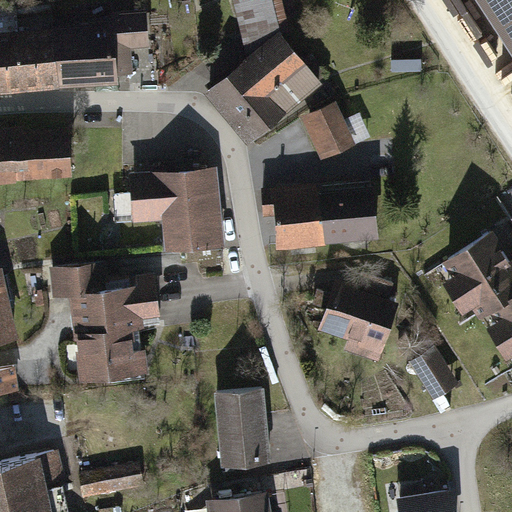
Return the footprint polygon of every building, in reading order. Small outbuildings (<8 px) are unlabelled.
[(238,0),(252,57),(211,90),(251,138),(320,80),(282,33),(273,0),(238,0)] [(511,0),(484,0),(511,42),(511,0)] [(93,25),(55,28),(61,82),(119,78),(119,71),(130,70),(128,42),(146,41),(144,13),(131,13),(131,17),(104,20),(93,21),(93,25)] [(55,28),(20,32),(26,86),(61,82),(55,28)] [(20,32),(0,33),(0,88),(26,86),(20,32)] [(333,101),(311,112),(330,153),(352,143),(333,101)] [(69,132),(0,137),(0,176),(72,171),(69,132)] [(170,245),(217,242),(211,171),(165,174),(166,186),(141,188),(142,194),(119,196),(120,216),(168,212),(170,245)] [(373,186),(290,194),(289,187),(264,190),(267,212),(276,211),(279,242),(328,237),(327,230),(336,229),(336,235),(377,232),(373,186)] [(494,306),(511,333),(511,261),(492,231),(450,258),(485,312),(494,306)] [(75,291),(85,375),(145,368),(140,324),(161,321),(156,274),(108,280),(106,260),(55,266),(58,293),(75,291)] [(0,267),(0,338),(15,335),(0,267)] [(359,290),(340,283),(336,295),(319,289),(315,301),(332,306),(326,324),(383,343),(397,303),(388,300),(395,281),(366,271),(359,290)] [(437,346),(412,361),(435,397),(459,381),(437,346)] [(15,365),(0,367),(0,389),(18,387),(15,365)] [(263,387),(219,391),(225,461),(270,458),(263,387)] [(38,453),(0,460),(0,511),(51,511),(52,511),(69,508),(55,450),(40,454),(38,453)] [(144,460),(93,467),(97,494),(148,486),(144,460)] [(402,497),(403,511),(454,511),(451,489),(402,497)] [(269,511),(267,494),(216,501),(217,511),(269,511)]
